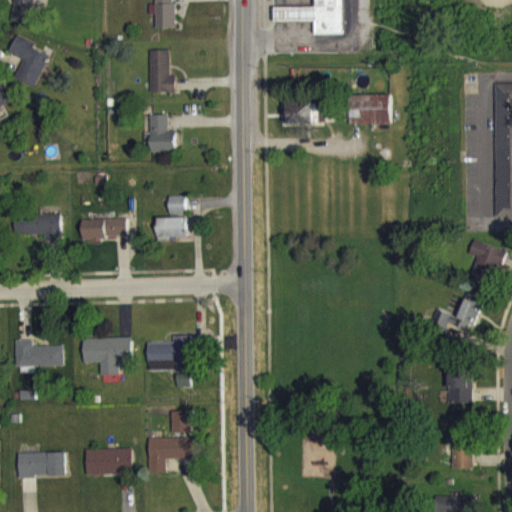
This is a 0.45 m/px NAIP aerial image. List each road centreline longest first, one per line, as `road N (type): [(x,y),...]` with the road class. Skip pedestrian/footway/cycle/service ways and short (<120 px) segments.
road 1 (secondary): [(242,0),(246,511)]
road 2 (residential): [(0,288),(244,281)]
